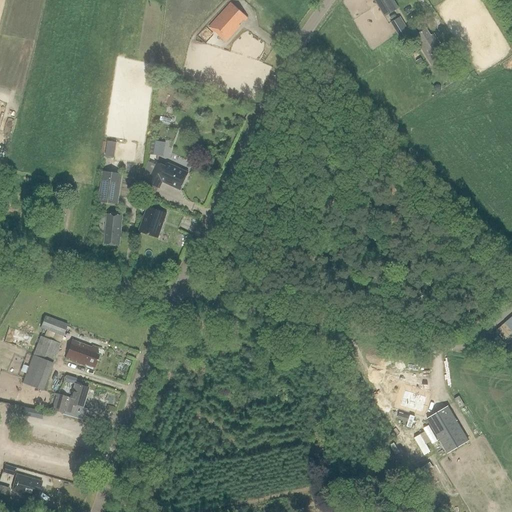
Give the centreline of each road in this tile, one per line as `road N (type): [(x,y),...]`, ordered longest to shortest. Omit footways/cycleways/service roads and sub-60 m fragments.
road 1 (unclassified): [(177,287),(237,307),(446,346),(468,342),(511,307)]
road 2 (tertiary): [(177,287),(289,59),(328,0)]
road 3 (tertiary): [(95,511),(169,305)]
road 4 (tertiary): [(169,305),(0,258)]
